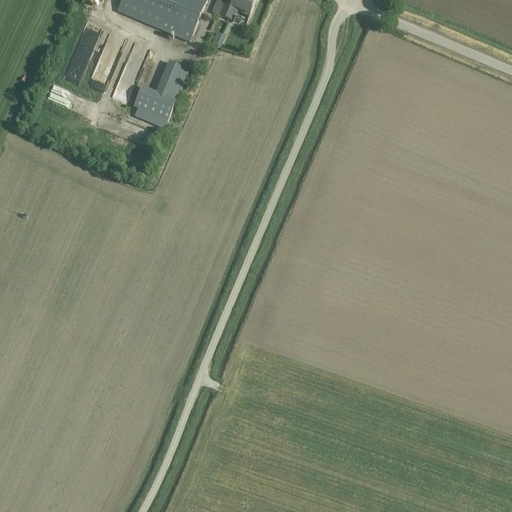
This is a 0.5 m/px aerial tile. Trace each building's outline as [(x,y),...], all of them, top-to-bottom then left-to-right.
[(208,0),(123,0),(118,13),(190,43),(208,0)] [(226,2),(220,16),(228,20),(233,22),(238,11),(251,16),(257,0),(234,0),(233,4),(227,2),(226,2)] [(227,38),(218,34),(212,45),(221,49),(227,38)] [(190,71),(171,63),(157,95),(142,88),(134,109),(139,111),(136,118),(165,130),(190,71)] [(66,98),(69,92),(57,86),(54,91),(66,98)] [(118,88),(114,96),(127,103),(132,95),(118,88)]
